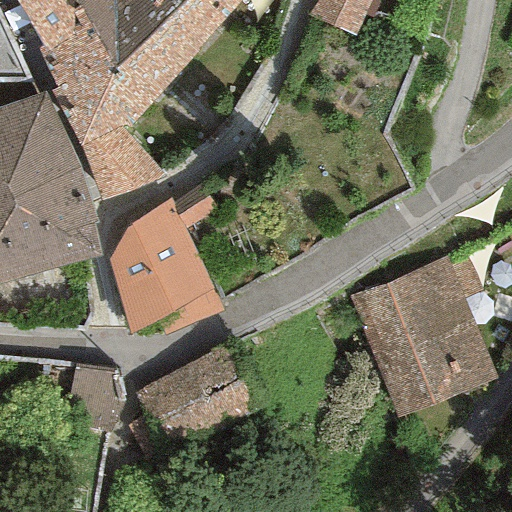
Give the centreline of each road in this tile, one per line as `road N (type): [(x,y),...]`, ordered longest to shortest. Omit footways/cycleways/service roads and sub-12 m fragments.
road 1 (residential): [(112,359),(159,360),(240,324),(486,176),(511,151)]
road 2 (residential): [(112,359),(101,284),(106,231),(216,161),(265,91),(297,0)]
road 3 (residential): [(395,511),(511,378)]
